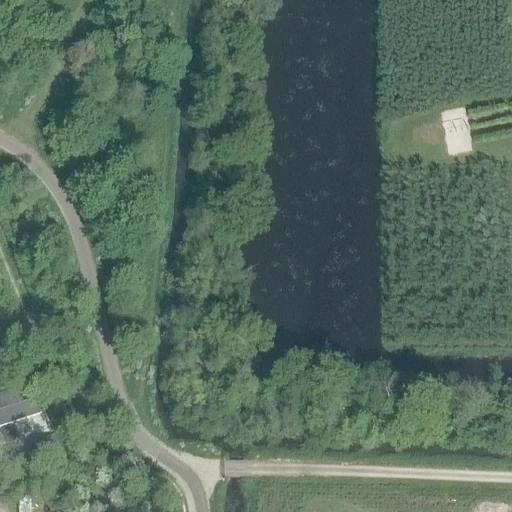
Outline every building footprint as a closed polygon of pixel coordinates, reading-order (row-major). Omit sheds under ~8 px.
[(6,346),(10,357),(21,353),(16,342),(6,346)] [(29,388),(0,397),(0,428),(38,416),(29,388)] [(48,421),(41,423),(44,432),(51,429),(48,421)] [(54,436),(37,442),(44,462),(61,457),(54,436)] [(33,511),(32,498),(20,498),(20,511),(33,511)]
